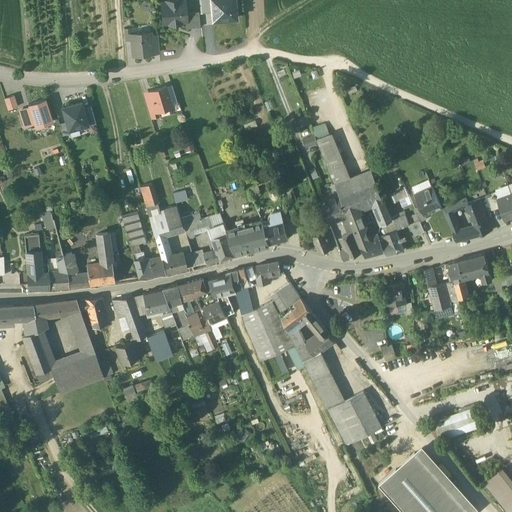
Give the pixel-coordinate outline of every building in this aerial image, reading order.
[(178,0),(171,0),(168,0),(168,2),(161,3),(163,23),(169,22),(170,22),(170,23),(171,23),(173,21),(177,21),(180,22),(180,21),(181,21),(186,20),(187,20),(186,12),(185,1),(179,1),(178,0)] [(199,0),(200,11),(211,10),(210,0),(199,0)] [(237,17),(235,0),(210,0),(211,10),(212,19),(237,17)] [(200,11),(186,12),(187,20),(186,20),(187,28),(202,26),(200,11)] [(132,33),(131,33),(131,39),(133,54),(152,52),(151,35),(150,32),(132,33)] [(158,34),(151,35),(152,52),(160,51),(158,34)] [(166,86),(150,91),(153,101),(156,110),(172,105),(166,86)] [(4,97),(8,108),(17,105),(14,94),(4,97)] [(34,121),(36,126),(53,120),(46,98),(28,103),(30,107),(34,121)] [(67,120),(69,128),(78,126),(79,129),(89,126),(88,123),(83,107),(82,101),(63,106),(67,120)] [(153,101),(146,103),(150,117),(158,115),(156,110),(153,101)] [(83,107),(88,123),(95,121),(91,104),(83,107)] [(24,125),(34,121),(30,107),(19,110),(24,125)] [(297,118),(299,126),(306,125),(304,116),(297,118)] [(63,134),(70,132),(69,128),(67,120),(60,123),(63,134)] [(333,132),(317,139),(339,194),(340,197),(376,182),(371,169),(351,177),(333,132)] [(199,147),(190,149),(193,159),(201,156),(199,147)] [(16,170),(7,173),(13,187),(22,184),(16,170)] [(152,182),(140,186),(149,214),(161,210),(152,182)] [(392,220),(384,202),(376,182),(340,197),(348,216),(349,216),(356,210),(374,202),(383,224),(392,220)] [(256,184),(248,187),(251,195),(260,192),(256,184)] [(392,201),(407,197),(404,187),(389,191),(392,201)] [(433,187),(415,194),(421,207),(424,214),(432,210),(431,208),(440,204),(433,187)] [(185,190),(173,193),(175,198),(187,195),(185,190)] [(496,191),(486,195),(491,210),(501,207),(498,199),(499,199),(496,191)] [(339,194),(323,201),(333,223),(342,219),(349,216),(348,216),(340,197),(339,194)] [(474,194),(466,198),(468,204),(477,200),(474,194)] [(511,217),(511,195),(511,194),(499,199),(498,199),(501,207),(505,220),(511,217)] [(492,230),(481,199),(477,200),(468,204),(479,235),(492,230)] [(302,213),(298,203),(293,205),(297,215),(302,213)] [(161,210),(149,214),(155,236),(164,234),(184,228),(177,205),(161,210)] [(293,205),(286,207),(290,220),(298,218),(293,205)] [(460,231),(450,205),(442,208),(447,219),(448,219),(453,232),(452,232),(456,241),(470,238),(468,229),(460,231)] [(424,214),(421,207),(415,209),(420,221),(426,219),(424,214)] [(137,210),(122,215),(131,246),(140,243),(143,242),(146,241),(137,210)] [(364,230),(356,210),(349,216),(355,230),(359,242),(366,240),(367,240),(363,231),(364,230)] [(199,212),(191,215),(193,222),(201,219),(199,212)] [(52,213),(42,216),(44,222),(45,222),(53,219),(52,213)] [(323,220),(313,224),(310,216),(309,216),(309,215),(304,217),(309,228),(312,236),(325,230),(325,231),(328,230),(323,220)] [(349,216),(342,219),(348,233),(355,230),(349,216)] [(406,217),(398,220),(397,218),(394,219),(398,229),(410,224),(406,217)] [(224,223),(214,227),(213,224),(207,225),(204,218),(201,219),(193,222),(187,223),(184,224),(188,239),(195,237),(194,234),(208,230),(213,246),(216,245),(214,238),(227,232),(224,223)] [(53,219),(45,222),(48,236),(57,233),(53,219)] [(283,219),(264,225),(269,243),(270,243),(269,242),(287,238),(288,238),(283,219)] [(262,221),(233,229),(241,252),(249,250),(249,251),(256,249),(255,248),(269,245),(269,243),(264,225),(262,221)] [(31,231),(43,228),(42,222),(29,225),(31,231)] [(106,224),(98,226),(102,263),(112,261),(110,252),(106,224)] [(325,230),(312,236),(318,252),(332,247),(326,233),(325,231),(325,230)] [(337,245),(331,230),(326,233),(332,247),(337,245)] [(404,250),(396,230),(385,235),(387,240),(381,242),(385,251),(386,254),(404,250)] [(236,255),(227,232),(214,238),(216,245),(218,251),(221,259),(236,255)] [(354,232),(342,237),(347,249),(351,258),(363,252),(354,232)] [(24,235),(25,239),(27,266),(41,265),(38,234),(24,235)] [(76,269),(67,234),(57,236),(62,256),(66,271),(67,275),(76,274),(76,269)] [(164,234),(155,236),(162,258),(171,256),(164,234)] [(367,240),(366,240),(359,242),(365,256),(385,251),(381,242),(379,236),(367,240)] [(140,243),(131,246),(133,253),(142,251),(140,243)] [(347,249),(340,252),(343,260),(351,258),(347,249)] [(118,250),(110,252),(112,261),(120,260),(118,250)] [(154,258),(144,260),(142,251),(133,253),(139,277),(156,274),(154,258)] [(193,258),(191,251),(184,253),(187,267),(195,265),(193,258)] [(218,251),(210,253),(212,262),(221,259),(218,251)] [(171,256),(162,258),(165,272),(187,267),(184,253),(171,256)] [(205,254),(193,258),(195,265),(206,262),(207,262),(205,254)] [(484,254),(467,258),(472,276),(481,274),(490,272),(484,254)] [(62,256),(56,258),(58,268),(59,268),(60,271),(49,271),(50,287),(69,287),(67,275),(66,271),(62,256)] [(160,257),(154,258),(156,274),(164,272),(160,257)] [(467,258),(459,261),(464,278),(472,276),(467,258)] [(102,263),(86,265),(88,272),(89,284),(114,281),(113,271),(112,261),(102,263)] [(278,261),(256,265),(258,276),(258,277),(268,275),(280,273),(278,261)] [(459,261),(449,263),(454,281),(464,278),(459,261)] [(41,265),(27,266),(29,288),(50,287),(49,271),(48,264),(41,265)] [(244,268),(231,272),(236,290),(236,291),(243,289),(242,289),(240,281),(247,279),(244,268)] [(432,268),(424,270),(429,287),(437,285),(432,268)] [(76,274),(67,275),(69,287),(89,284),(88,272),(76,274)] [(236,290),(231,272),(226,273),(227,275),(228,274),(232,291),(236,290)] [(490,272),(481,274),(485,291),(494,289),(490,272)] [(227,275),(210,279),(209,279),(216,295),(225,293),(232,291),(228,274),(227,275)] [(268,275),(258,277),(258,276),(257,277),(259,285),(270,282),(268,275)] [(203,278),(184,283),(187,292),(193,290),(195,296),(207,291),(203,278)] [(464,278),(454,281),(459,299),(469,297),(464,278)] [(454,281),(445,283),(450,302),(450,301),(458,299),(459,299),(454,281)] [(184,283),(177,285),(180,297),(188,296),(187,292),(184,283)] [(290,283),(279,290),(287,301),(290,299),(294,304),(300,299),(290,283)] [(403,283),(385,286),(388,306),(397,305),(406,303),(403,283)] [(437,285),(429,287),(435,310),(450,306),(451,306),(450,301),(450,302),(445,283),(437,285)] [(177,285),(163,288),(163,289),(169,305),(171,304),(175,303),(181,302),(180,297),(177,285)] [(243,289),(236,291),(242,315),(243,315),(253,311),(247,288),(242,289),(243,289)] [(163,289),(143,294),(147,312),(170,307),(169,305),(163,289)] [(279,290),(271,296),(273,302),(279,315),(294,304),(290,299),(287,301),(279,290)] [(226,298),(225,293),(216,295),(219,301),(225,314),(234,311),(232,305),(230,306),(227,300),(226,298)] [(132,297),(132,294),(119,299),(130,327),(142,323),(143,325),(156,320),(164,317),(165,317),(173,315),(178,328),(183,326),(178,311),(174,312),(171,304),(169,305),(170,307),(147,312),(139,314),(132,297)] [(143,294),(132,297),(139,314),(147,312),(143,294)] [(102,298),(81,301),(82,308),(87,307),(87,309),(91,308),(94,323),(95,327),(96,327),(108,324),(102,298)] [(300,299),(294,305),(297,307),(282,319),(288,330),(296,324),(304,317),(318,335),(329,347),(335,342),(326,330),(327,330),(311,311),(310,311),(300,299)] [(458,299),(450,301),(451,306),(450,306),(452,313),(453,315),(462,312),(458,299)] [(32,304),(13,306),(14,320),(23,319),(30,319),(45,317),(68,314),(66,300),(32,304)] [(76,300),(66,301),(66,300),(68,314),(81,313),(80,308),(77,301),(76,300)] [(219,301),(203,308),(207,317),(209,316),(213,324),(226,317),(225,314),(219,301)] [(181,302),(175,303),(171,304),(174,312),(178,311),(183,326),(189,323),(185,313),(185,312),(186,312),(181,302)] [(253,311),(243,315),(242,315),(244,325),(260,362),(295,347),(279,315),(273,302),(253,311)] [(411,303),(405,304),(406,314),(413,313),(411,303)] [(13,306),(0,306),(0,325),(15,325),(14,320),(13,306)] [(450,306),(437,310),(439,316),(452,313),(450,306)] [(195,310),(185,313),(189,323),(190,325),(200,322),(195,310)] [(86,325),(82,315),(75,317),(72,326),(83,355),(95,351),(89,335),(86,325)] [(164,317),(156,320),(160,330),(146,335),(147,336),(155,360),(185,349),(182,340),(178,328),(173,315),(165,317),(164,317)] [(30,319),(23,319),(24,335),(42,328),(48,326),(45,317),(30,319)] [(156,320),(143,325),(144,329),(146,335),(160,330),(156,320)] [(94,323),(88,325),(90,334),(97,332),(96,327),(95,327),(94,323)] [(142,323),(130,327),(132,333),(144,329),(143,325),(142,323)] [(183,326),(178,328),(182,340),(194,335),(190,325),(189,323),(183,326)] [(296,324),(288,330),(298,351),(306,344),(296,324)] [(24,335),(22,335),(36,373),(51,367),(56,365),(42,328),(24,335)] [(144,329),(132,333),(134,340),(136,339),(136,340),(141,338),(147,336),(146,335),(144,329)] [(306,344),(298,351),(304,363),(321,352),(329,347),(318,335),(306,344)] [(134,340),(116,346),(122,364),(138,358),(137,355),(141,353),(138,345),(136,340),(136,339),(134,340)] [(392,344),(380,348),(383,355),(394,352),(392,344)] [(56,365),(51,367),(54,377),(60,392),(104,376),(95,351),(83,355),(56,365)] [(321,352),(304,363),(313,382),(327,374),(330,372),(321,352)] [(394,352),(383,355),(385,361),(396,357),(394,352)] [(280,359),(283,372),(290,370),(287,357),(280,359)] [(51,367),(36,373),(40,382),(54,377),(51,367)] [(327,374),(313,382),(317,390),(331,382),(327,374)] [(331,382),(317,390),(327,410),(345,401),(334,380),(331,382)] [(198,381),(167,393),(172,407),(203,395),(198,381)] [(143,382),(124,389),(128,400),(130,405),(149,398),(143,382)] [(0,390),(0,423),(5,435),(17,430),(0,390)] [(345,401),(327,410),(346,446),(367,435),(373,432),(382,427),(363,391),(345,401)] [(436,421),(443,440),(483,427),(477,407),(436,421)] [(373,432),(367,435),(372,444),(378,441),(373,432)] [(475,511),(478,510),(422,447),(414,453),(466,511),(475,511)] [(466,511),(414,453),(379,485),(402,511),(466,511)] [(511,511),(511,479),(503,468),(484,482),(508,511),(511,511)]
